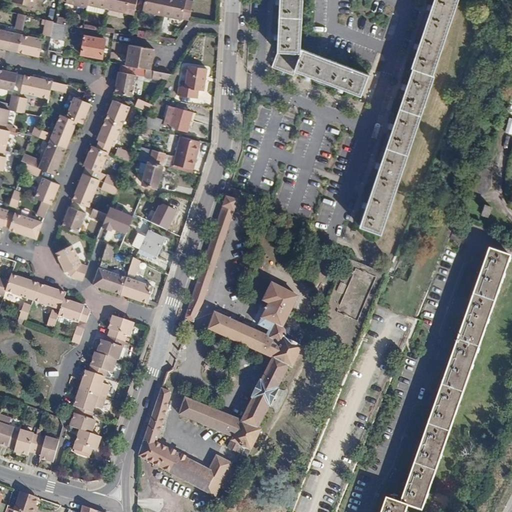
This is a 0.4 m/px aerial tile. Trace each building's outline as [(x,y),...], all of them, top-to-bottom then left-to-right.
[(104,0),(104,4),(132,11),(134,0),(104,0)] [(163,16),(166,0),(143,0),(141,11),(163,16)] [(186,0),(166,0),(163,16),(182,20),(186,0)] [(302,0),(279,0),(277,53),(271,68),(292,76),(293,71),(360,96),(368,76),(300,51),(302,0)] [(434,0),(411,70),(414,71),(362,230),(383,237),(435,77),(433,76),(458,0),(434,0)] [(23,29),(27,15),(19,13),(15,27),(23,29)] [(51,36),(54,20),(44,18),(43,23),(46,24),(45,34),(51,36)] [(68,23),(54,20),(51,36),(49,50),(63,53),(68,23)] [(15,32),(0,28),(0,46),(12,49),(15,32)] [(43,38),(23,33),(19,50),(40,55),(43,38)] [(105,40),(85,36),(81,54),(101,58),(105,40)] [(158,47),(131,43),(128,64),(154,69),(158,47)] [(191,65),(187,86),(181,85),(179,94),(198,98),(199,90),(205,91),(207,80),(209,69),(191,65)] [(18,74),(0,70),(0,85),(15,88),(18,74)] [(142,74),(126,71),(122,92),(138,95),(142,74)] [(55,82),(33,77),(30,91),(52,96),(53,89),(55,82)] [(69,84),(55,82),(53,89),(67,92),(69,84)] [(11,109),(19,111),(22,94),(14,93),(11,109)] [(95,100),(77,93),(69,115),(82,120),(87,122),(95,100)] [(29,96),(22,94),(19,111),(26,112),(29,96)] [(119,100),(112,119),(125,124),(133,105),(119,100)] [(181,108),(173,105),(172,108),(166,106),(159,124),(182,133),(185,124),(189,115),(180,111),(181,108)] [(0,127),(6,129),(10,109),(0,107),(0,127)] [(69,115),(64,113),(56,133),(73,140),(82,120),(69,115)] [(156,117),(141,113),(139,120),(154,124),(156,117)] [(125,124),(112,119),(104,139),(118,144),(125,124)] [(6,129),(0,127),(0,147),(6,148),(10,130),(6,129)] [(37,127),(35,133),(48,138),(50,132),(37,127)] [(196,159),(200,143),(181,137),(176,158),(170,156),(167,168),(192,175),(196,159)] [(69,146),(53,141),(46,159),(63,165),(69,146)] [(113,150),(97,144),(88,165),(104,172),(113,150)] [(127,149),(121,146),(119,152),(126,155),(127,149)] [(149,160),(151,150),(144,149),(142,159),(149,160)] [(38,164),(41,157),(27,152),(25,159),(31,161),(38,164)] [(142,184),(147,185),(146,188),(153,190),(153,187),(157,188),(158,183),(162,167),(160,166),(163,154),(151,152),(149,163),(147,163),(142,184)] [(38,164),(31,161),(29,167),(43,173),(46,167),(38,164)] [(111,172),(108,178),(118,183),(120,176),(111,172)] [(63,182),(48,175),(39,196),(47,199),(53,202),(55,202),(63,182)] [(93,204),(101,183),(85,177),(77,198),(93,204)] [(116,191),(118,183),(108,178),(105,186),(116,191)] [(25,191),(19,190),(13,203),(20,206),(25,191)] [(234,200),(225,197),(185,319),(191,322),(199,306),(234,200)] [(47,199),(42,212),(48,215),(53,202),(47,199)] [(178,211),(161,203),(152,223),(169,230),(178,211)] [(89,211),(74,204),(65,223),(81,230),(89,211)] [(11,209),(0,205),(0,223),(6,225),(11,209)] [(110,211),(97,205),(93,214),(108,219),(110,211)] [(128,236),(136,216),(114,208),(106,228),(128,236)] [(489,221),(492,212),(484,209),(480,217),(489,221)] [(39,219),(18,212),(13,228),(34,234),(39,219)] [(453,229),(450,239),(462,243),(465,233),(453,229)] [(165,237),(151,230),(142,247),(156,255),(160,246),(165,237)] [(88,278),(92,265),(84,261),(84,260),(73,240),(58,248),(69,268),(77,265),(78,267),(75,273),(88,278)] [(120,248),(114,245),(108,260),(115,262),(120,248)] [(489,248),(400,502),(407,504),(421,509),(510,255),(489,248)] [(143,260),(137,257),(133,271),(139,273),(143,260)] [(32,277),(13,270),(8,285),(27,291),(32,277)] [(130,278),(110,270),(104,288),(124,295),(130,278)] [(62,287),(40,280),(35,294),(57,302),(62,287)] [(163,291),(137,280),(130,298),(157,308),(163,291)] [(269,305),(256,333),(214,313),(207,329),(270,359),(259,382),(257,381),(248,398),(250,399),(238,424),(183,399),(175,416),(229,440),(224,450),(233,455),(236,449),(247,454),(258,433),(253,431),(265,407),(266,407),(275,390),(273,389),(284,367),(290,369),(300,347),(285,340),(287,337),(287,332),(286,329),(283,325),(298,296),(272,284),(263,302),(269,305)] [(33,298),(26,296),(21,309),(29,312),(33,298)] [(80,319),(82,316),(89,319),(93,309),(85,306),(86,303),(67,296),(62,309),(61,312),(80,319)] [(62,309),(55,306),(50,320),(57,323),(61,312),(62,309)] [(138,324),(119,317),(114,331),(112,337),(128,343),(130,337),(133,338),(138,324)] [(87,326),(79,323),(74,338),(82,340),(87,326)] [(102,353),(124,360),(131,343),(128,343),(112,337),(110,342),(106,341),(102,353)] [(102,353),(100,352),(93,371),(110,377),(111,374),(116,376),(120,362),(123,363),(124,360),(102,353)] [(90,370),(83,389),(108,399),(113,388),(107,385),(110,377),(93,371),(90,370)] [(167,392),(160,388),(138,456),(212,502),(229,468),(212,461),(205,474),(151,441),(162,412),(167,392)] [(108,399),(83,389),(75,407),(79,408),(95,414),(97,409),(104,410),(108,399)] [(95,414),(79,408),(72,428),(81,431),(93,436),(98,422),(94,421),(96,414),(95,414)] [(0,415),(0,441),(6,444),(12,426),(7,425),(9,418),(0,415)] [(37,433),(29,431),(30,429),(18,425),(12,448),(23,452),(24,449),(31,451),(37,433)] [(93,436),(81,431),(74,450),(89,456),(91,451),(97,452),(103,439),(93,436)] [(44,433),(44,435),(37,433),(31,451),(38,454),(37,455),(50,459),(57,438),(44,433)] [(32,496),(22,492),(15,511),(37,511),(42,499),(32,496)] [(404,511),(407,504),(400,502),(387,497),(381,511),(404,511)]
